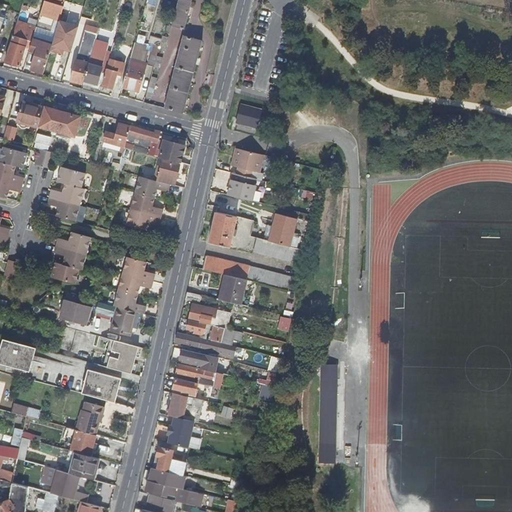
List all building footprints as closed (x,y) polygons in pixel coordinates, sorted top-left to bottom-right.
[(45,0),(41,14),(48,16),(52,0),(45,0)] [(59,0),(52,0),(48,16),(54,18),(59,0)] [(64,0),(59,0),(54,18),(60,19),(66,0),(64,0)] [(179,0),(179,3),(172,1),(169,11),(176,13),(173,25),(184,28),(190,0),(179,0)] [(190,0),(184,28),(185,28),(192,0),(190,0)] [(41,16),(38,24),(48,28),(51,20),(41,16)] [(51,50),(64,53),(65,48),(72,51),(79,26),(60,20),(53,44),(52,48),(51,50)] [(16,27),(5,62),(20,66),(26,47),(19,45),(20,40),(23,41),(24,35),(20,34),(21,29),(16,27)] [(30,48),(33,39),(35,33),(21,29),(20,34),(24,35),(23,41),(20,40),(19,45),(26,47),(30,48)] [(86,32),(72,80),(84,83),(85,80),(89,63),(96,38),(98,35),(86,32)] [(182,112),(201,40),(184,35),(165,108),(182,112)] [(89,63),(85,80),(98,83),(109,41),(96,38),(89,63)] [(30,48),(30,50),(37,51),(41,41),(33,39),(30,48)] [(201,40),(182,112),(183,113),(202,40),(201,40)] [(37,51),(32,68),(44,72),(51,50),(52,48),(53,44),(41,41),(37,51)] [(154,44),(145,62),(156,68),(165,50),(154,44)] [(125,62),(111,58),(104,85),(113,87),(118,71),(123,72),(125,62)] [(129,64),(123,86),(139,91),(145,68),(129,64)] [(157,77),(151,75),(147,92),(153,93),(157,77)] [(39,125),(43,108),(22,103),(18,119),(19,120),(28,122),(39,125)] [(235,122),(260,128),(264,109),(240,103),(235,122)] [(46,107),(40,126),(49,128),(48,129),(61,133),(62,131),(75,135),(80,116),(46,107)] [(125,147),(131,126),(121,123),(117,134),(108,131),(105,141),(125,147)] [(3,138),(14,141),(17,128),(6,125),(3,138)] [(128,143),(143,147),(145,140),(150,142),(151,140),(154,140),(156,133),(133,127),(128,143)] [(38,133),(36,142),(49,145),(51,137),(38,133)] [(160,157),(181,162),(185,145),(164,140),(160,157)] [(0,160),(16,165),(20,166),(22,159),(26,159),(28,153),(4,146),(0,160)] [(155,156),(157,148),(154,147),(154,150),(143,147),(141,152),(155,156)] [(259,171),(263,153),(236,147),(234,155),(236,155),(236,158),(234,158),(232,165),(239,166),(237,172),(257,177),(261,178),(263,171),(259,171)] [(36,164),(43,166),(48,150),(39,148),(36,164)] [(51,168),(55,153),(48,150),(43,166),(51,168)] [(0,177),(22,184),(24,177),(13,174),(16,165),(0,160),(0,177)] [(171,184),(175,185),(180,164),(163,160),(158,181),(171,184)] [(64,184),(81,188),(85,173),(61,167),(59,173),(63,174),(60,183),(64,184)] [(228,194),(253,199),(256,184),(255,183),(257,177),(237,172),(234,172),(228,194)] [(171,184),(158,181),(140,176),(136,192),(156,198),(158,189),(169,192),(171,184)] [(0,195),(7,197),(10,188),(20,191),(22,184),(0,177),(0,195)] [(49,197),(79,205),(84,189),(81,188),(64,184),(62,192),(51,190),(49,197)] [(151,213),(162,216),(164,209),(154,206),(156,198),(136,192),(132,208),(151,213)] [(56,215),(75,220),(79,205),(49,197),(47,204),(58,207),(56,215)] [(127,224),(147,229),(150,221),(160,223),(162,216),(151,213),(132,208),(127,224)] [(276,210),(269,239),(291,245),(298,216),(276,210)] [(230,246),(237,216),(217,211),(210,241),(230,246)] [(0,215),(0,232),(9,235),(11,228),(0,224),(2,217),(0,215)] [(239,216),(235,229),(248,234),(252,221),(239,216)] [(9,235),(0,232),(0,241),(7,243),(9,235)] [(87,253),(92,237),(72,232),(70,241),(58,238),(57,245),(83,252),(87,253)] [(257,236),(253,250),(301,261),(304,247),(291,245),(269,239),(257,236)] [(83,269),(87,253),(83,252),(57,245),(55,252),(66,255),(64,263),(80,268),(83,269)] [(247,278),(250,265),(207,254),(203,268),(227,273),(237,276),(247,278)] [(146,270),(148,262),(129,257),(124,273),(155,281),(157,273),(146,270)] [(21,280),(26,264),(10,260),(5,275),(21,280)] [(76,283),(80,268),(64,263),(59,262),(57,271),(54,270),(52,277),(76,283)] [(250,265),(247,278),(294,290),(297,276),(250,265)] [(153,289),(155,281),(124,273),(120,289),(140,294),(142,286),(153,289)] [(237,276),(227,273),(222,298),(232,301),(237,276)] [(138,312),(146,314),(148,305),(138,302),(140,294),(120,289),(115,305),(118,306),(137,311),(138,312)] [(202,294),(187,291),(186,298),(200,301),(202,294)] [(91,306),(65,299),(60,317),(86,325),(91,306)] [(193,302),(189,318),(208,322),(211,323),(213,315),(216,316),(217,308),(193,302)] [(132,335),(134,327),(133,327),(137,311),(118,306),(112,330),(132,335)] [(181,316),(179,325),(187,327),(189,318),(181,316)] [(292,318),(280,316),(277,329),(289,331),(292,318)] [(208,322),(189,318),(187,327),(202,331),(202,333),(205,334),(208,322)] [(223,341),(226,327),(214,324),(211,338),(214,339),(223,341)] [(71,350),(90,355),(95,335),(76,330),(71,350)] [(237,346),(178,331),(175,343),(234,358),(237,346)] [(108,349),(136,357),(139,346),(111,338),(108,349)] [(38,348),(4,339),(0,354),(0,363),(31,372),(33,364),(30,363),(31,360),(34,361),(38,348)] [(106,355),(134,363),(136,357),(108,349),(106,355)] [(182,349),(179,362),(216,371),(219,357),(182,349)] [(104,365),(132,373),(134,363),(106,355),(104,365)] [(216,371),(179,362),(177,371),(195,375),(195,374),(202,375),(201,382),(213,385),(216,371)] [(317,464),(334,464),(337,365),(319,365),(317,464)] [(89,369),(83,393),(117,402),(120,389),(117,388),(117,386),(121,387),(123,378),(89,369)] [(216,371),(213,385),(220,387),(224,373),(216,371)] [(198,382),(175,377),(173,386),(196,391),(198,382)] [(190,395),(172,391),(167,413),(175,415),(195,419),(199,420),(204,399),(196,397),(194,404),(188,402),(190,395)] [(79,430),(96,434),(101,417),(102,417),(105,406),(85,401),(83,409),(85,410),(79,430)] [(41,410),(14,402),(12,412),(38,420),(41,410)] [(223,405),(220,415),(230,419),(233,409),(223,405)] [(175,415),(168,441),(188,446),(195,419),(175,415)] [(91,455),(96,434),(79,430),(77,429),(71,450),(91,455)] [(28,439),(22,437),(20,448),(17,458),(23,460),(28,439)] [(17,458),(20,448),(0,443),(0,453),(12,456),(17,458)] [(160,456),(157,468),(168,470),(171,458),(174,449),(159,445),(157,455),(160,456)] [(78,476),(94,479),(100,458),(91,455),(71,450),(69,450),(64,472),(78,476)] [(0,468),(0,469),(0,470),(0,477),(11,480),(13,472),(0,469),(2,459),(11,461),(12,456),(6,455),(0,453),(0,468)] [(171,458),(168,470),(182,474),(186,461),(171,458)] [(82,501),(85,502),(87,494),(74,491),(78,476),(64,472),(45,467),(41,481),(53,484),(51,494),(82,501)] [(183,488),(186,475),(182,474),(168,470),(157,468),(152,467),(151,473),(145,471),(143,478),(149,480),(171,485),(179,487),(183,488)] [(170,488),(171,485),(149,480),(147,489),(162,493),(163,487),(170,488)] [(14,491),(27,494),(28,486),(13,482),(14,491)] [(177,499),(186,502),(189,489),(183,488),(179,487),(178,491),(176,491),(175,494),(178,495),(177,499)] [(189,489),(186,502),(197,505),(200,492),(189,489)] [(135,508),(134,511),(173,511),(176,499),(152,494),(148,511),(135,508)] [(10,498),(0,504),(0,511),(24,511),(26,511),(27,500),(19,503),(20,504),(15,507),(10,498)] [(234,511),(237,501),(228,499),(224,511),(234,511)] [(99,511),(101,506),(85,502),(82,501),(79,511),(99,511)]
